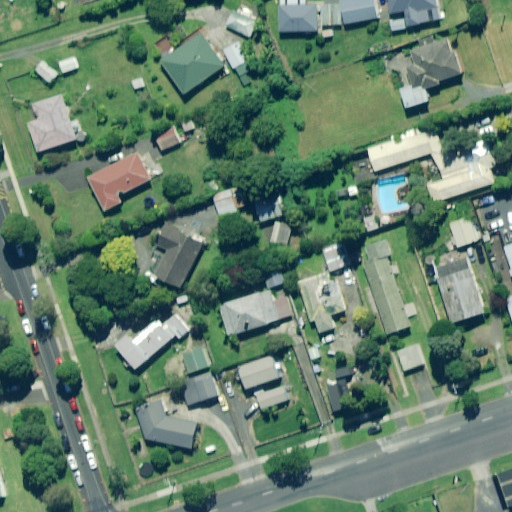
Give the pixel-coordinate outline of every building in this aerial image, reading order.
[(379,19),(376,0),(342,0),(346,24),(379,19)] [(387,0),(392,16),(408,13),(411,27),(434,22),(445,19),(440,0),(387,0)] [(278,7),(277,32),(317,32),(317,7),(278,7)] [(234,12),(227,26),(252,38),(259,24),(234,12)] [(161,60),(164,64),(189,96),(229,65),(203,32),(172,56),(170,53),(161,60)] [(433,103),(429,90),(444,86),(443,82),(466,76),(453,34),(401,49),(412,86),(401,90),(407,110),(433,103)] [(255,69),(241,43),(226,51),(240,77),(255,69)] [(80,68),(76,58),(61,63),(65,74),(80,68)] [(59,73),(45,62),(37,71),(51,83),(59,73)] [(41,152),(79,140),(86,138),(80,120),(73,123),(64,95),(36,104),(41,121),(32,124),(41,152)] [(445,155),(434,121),(365,144),(374,172),(434,153),(443,181),(431,185),(437,203),(496,183),(491,169),(497,167),(489,141),(445,155)] [(174,123),(154,134),(163,152),(183,141),(174,123)] [(105,214),(125,203),(123,198),(156,181),(141,151),(87,178),(105,214)] [(221,218),(240,212),(239,209),(249,206),(243,187),(214,197),(221,218)] [(278,194),(254,201),(261,222),(285,214),(278,194)] [(376,214),(362,219),(368,233),(381,228),(376,214)] [(479,241),(471,217),(450,224),(458,248),(479,241)] [(290,226),(273,223),(270,243),(287,246),(290,226)] [(154,263),(150,273),(158,277),(182,288),(203,244),(166,226),(150,261),(154,263)] [(393,256),(386,239),(366,247),(371,261),(362,264),(388,335),(412,327),(387,258),(393,256)] [(350,265),(344,243),(324,249),(331,271),(350,265)] [(470,271),(466,257),(436,267),(454,324),(486,314),(473,270),(470,271)] [(294,316),(278,268),(263,273),(270,291),(222,307),(232,337),(294,316)] [(337,282),(320,288),(317,277),(299,283),(313,322),(317,321),(321,333),(336,329),(331,316),(347,311),(337,282)] [(190,330),(176,314),(162,326),(158,321),(133,341),(128,335),(116,345),(137,370),(177,336),(180,339),(190,330)] [(425,364),(418,345),(398,352),(405,371),(425,364)] [(211,367),(205,347),(184,354),(189,373),(211,367)] [(281,378),(274,356),(234,369),(238,382),(245,380),(248,389),(281,378)] [(220,396),(213,373),(181,383),(188,406),(220,396)] [(290,400),(285,387),(258,396),(262,410),(290,400)] [(166,416),(161,401),(137,409),(148,441),(164,443),(168,444),(192,448),(196,423),(166,416)] [(511,458),(491,466),(503,501),(509,498),(511,506),(511,458)]
